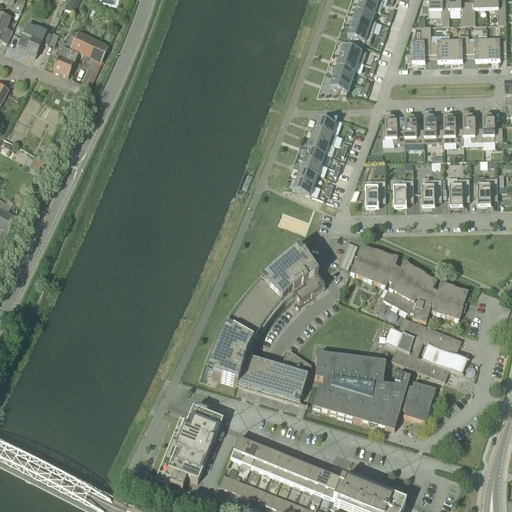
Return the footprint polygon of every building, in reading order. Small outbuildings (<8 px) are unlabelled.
[(25,4),(14,0),(0,0),(0,2),(7,5),(5,11),(21,16),(25,4)] [(69,0),(65,12),(75,16),(81,0),(69,0)] [(361,0),(359,8),(381,15),(384,5),(385,5),(380,3),(380,0),(371,0),(372,0),(370,0),(361,0)] [(448,0),(424,0),(425,4),(430,4),(430,14),(442,14),(442,20),(442,30),(449,30),(449,14),(448,0)] [(448,0),(449,14),(461,14),(461,29),(468,29),(468,5),(462,6),(461,0),(448,0)] [(487,13),(486,0),(474,0),(474,5),(468,5),(468,29),(476,29),(475,13),(487,13)] [(506,5),(499,5),(499,0),(486,0),(487,13),(498,13),(499,29),(506,28),(506,5)] [(359,8),(355,18),(377,26),(377,25),(373,24),(376,14),(380,16),(381,15),(359,8)] [(6,33),(10,21),(0,18),(0,44),(7,47),(11,35),(6,33)] [(374,36),(377,26),(355,18),(352,28),(374,36)] [(48,28),(46,32),(41,44),(36,42),(40,33),(29,28),(24,38),(31,41),(25,56),(35,61),(42,45),(48,47),(53,36),(54,31),(48,28)] [(352,46),(364,50),(366,45),(370,47),(371,46),(370,46),(374,36),(352,28),(348,38),(348,39),(354,41),(352,46)] [(408,66),(426,66),(425,59),(432,58),(431,46),(431,30),(421,30),(422,45),(412,45),(413,58),(408,58),(408,66)] [(70,52),(77,36),(72,34),(65,49),(70,52)] [(59,38),(53,36),(48,47),(54,50),(59,38)] [(77,36),(70,52),(94,63),(82,88),(90,91),(108,51),(77,36)] [(451,65),(463,65),(463,58),(469,58),(469,45),(469,39),(459,40),(459,44),(450,45),(451,65)] [(469,45),(469,58),(476,58),(476,61),(476,65),(488,65),(488,44),(475,44),(475,45),(469,45)] [(500,44),(488,44),(488,65),(501,64),(501,57),(507,57),(507,44),(500,44)] [(432,58),(438,58),(438,66),(451,65),(450,45),(438,45),(438,46),(431,46),(432,58)] [(364,50),(352,46),(350,50),(344,48),(344,49),(345,49),(341,59),(363,66),(367,56),(367,57),(368,56),(362,54),(364,50)] [(66,63),(70,54),(63,51),(53,74),(61,78),(67,64),(66,63)] [(67,64),(61,78),(68,81),(78,58),(70,54),(66,63),(67,64)] [(337,69),(356,75),(355,75),(359,65),(363,67),(363,66),(341,59),(338,69),(337,69)] [(356,75),(337,69),(338,70),(334,80),(352,85),(355,75),(356,76),(356,75)] [(340,93),(338,100),(347,100),(348,96),(349,96),(348,95),(352,85),(334,80),(331,90),(331,89),(330,90),(340,93)] [(464,119),(464,141),(471,141),(472,145),(484,145),(483,118),(483,132),(477,132),(477,126),(477,124),(473,124),(473,118),(464,119)] [(493,118),(483,118),(484,140),(491,140),(492,145),(503,145),(503,130),(496,130),(496,126),(493,126),(493,118)] [(405,120),(406,147),(425,146),(425,119),(424,119),(425,133),(419,133),(418,128),(418,126),(415,126),(415,120),(405,120)] [(434,119),(425,119),(425,146),(445,146),(444,119),(444,132),(438,133),(438,127),(438,125),(434,125),(434,119)] [(464,141),(464,119),(463,119),(464,132),(458,132),(457,127),(457,125),(454,125),(454,119),(444,119),(445,146),(464,146),(464,141)] [(398,133),(398,128),(398,126),(395,126),(395,120),(385,120),(386,133),(383,133),(383,142),(393,142),(394,147),(406,147),(405,120),(405,133),(398,133)] [(315,131),(337,139),(334,138),(334,137),(333,137),(336,128),(338,124),(339,121),(329,121),(328,124),(320,121),(320,122),(316,131),(315,131)] [(333,149),(337,139),(315,131),(315,132),(316,132),(313,142),(333,149)] [(308,152),(326,158),(325,157),(329,148),(333,150),(333,149),(313,142),(309,151),(308,151),(308,152)] [(308,156),(305,162),(322,168),(325,158),(326,159),(326,158),(308,152),(309,152),(308,156)] [(44,164),(34,159),(29,169),(39,174),(44,164)] [(322,168),(305,162),(303,168),(302,172),(301,171),(301,172),(319,178),(318,178),(322,168)] [(319,178),(301,172),(300,172),(301,173),(298,182),(297,182),(315,189),(315,188),(314,188),(318,178),(319,179),(319,178)] [(294,193),(311,199),(311,198),(314,189),(315,189),(297,182),(298,183),(294,192),(294,193)] [(479,210),(488,210),(491,210),(491,202),(498,202),(498,204),(498,182),(486,182),(486,188),(478,188),(479,201),(476,201),(476,209),(479,209),(479,210)] [(435,211),(435,205),(435,203),(442,203),(442,205),(442,183),(430,183),(430,189),(422,189),(423,202),(420,202),(420,210),(423,210),(423,211),(435,211)] [(463,210),(463,205),(463,202),(470,202),(470,205),(470,183),(458,183),(458,188),(450,189),(451,201),(448,201),(448,209),(451,209),(451,210),(463,210)] [(367,211),(367,212),(379,212),(379,204),(386,204),(386,207),(386,184),(374,185),(374,190),(366,190),(367,203),(364,203),(364,211),(367,211)] [(414,206),(414,184),(402,184),(402,190),(394,190),(395,202),(392,202),(392,210),(395,210),(395,212),(407,211),(407,203),(414,203),(414,206)] [(0,251),(6,239),(16,222),(0,212),(0,251)] [(348,244),(338,269),(347,272),(357,248),(348,244)] [(466,295),(439,286),(437,295),(432,292),(437,285),(404,264),(399,272),(394,269),(397,261),(361,248),(355,265),(354,264),(349,277),(385,291),(387,286),(391,287),(388,293),(382,303),(392,308),(398,312),(408,317),(409,315),(413,317),(412,323),(417,324),(417,327),(403,322),(397,336),(392,333),(385,349),(395,353),(391,364),(404,370),(401,378),(405,380),(407,371),(444,386),(449,374),(460,379),(466,364),(466,363),(455,359),(461,345),(420,328),(421,325),(425,327),(430,311),(432,311),(431,315),(458,323),(458,324),(459,324),(462,311),(467,295),(467,294),(466,295)] [(258,298),(255,301),(252,298),(251,299),(246,305),(249,308),(246,312),(243,309),(242,310),(246,313),(243,316),(240,314),(234,321),(238,324),(235,327),(232,325),(227,333),(231,335),(229,339),(224,337),(224,336),(219,344),(214,356),(215,356),(219,357),(215,367),(211,366),(210,365),(208,370),(207,375),(208,375),(213,376),(211,382),(217,383),(235,389),(237,390),(237,388),(299,406),(305,387),(306,387),(308,379),(307,379),(305,378),(309,367),(289,354),(280,368),(279,371),(244,360),(245,358),(246,358),(252,346),(258,337),(265,326),(273,317),(280,308),(290,299),(289,298),(291,296),(294,300),(299,308),(319,295),(319,294),(316,290),(320,288),(316,282),(317,281),(302,259),(301,259),(302,259),(298,262),(295,257),(287,262),(287,263),(290,266),(282,273),(279,270),(278,269),(269,277),(265,281),(262,284),(263,284),(267,288),(264,291),(261,288),(255,295),(258,298)] [(317,357),(316,365),(314,382),(322,383),(321,390),(318,389),(312,411),(393,435),(400,413),(404,415),(403,419),(425,426),(435,393),(412,386),(411,391),(407,390),(409,381),(405,380),(401,378),(396,377),(393,389),(382,388),(385,366),(317,357)] [(192,413),(191,414),(188,423),(180,419),(155,481),(182,492),(186,482),(197,486),(206,465),(205,465),(213,446),(222,425),(192,413)] [(248,447),(238,443),(230,463),(240,467),(248,447)] [(250,471),(259,451),(248,447),(240,467),(250,471)] [(260,475),(269,455),(259,451),(250,471),(260,475)] [(271,479),(279,459),(269,455),(260,475),(271,479)] [(281,484),(289,463),(279,459),(271,479),(281,484)] [(291,488),(299,468),(289,463),(281,484),(291,488)] [(301,492),(310,472),(299,468),(291,488),(301,492)] [(312,496),(320,476),(310,472),(301,492),(312,496)] [(322,500),(330,480),(320,476),(312,496),(322,500)] [(230,493),(234,482),(224,478),(219,489),(230,493)] [(340,484),(330,480),(322,500),(332,504),(340,484)] [(402,511),(405,506),(342,480),(340,484),(332,504),(335,505),(333,509),(340,511),(402,511)] [(244,486),(234,482),(230,493),(240,497),(244,486)] [(250,501),(254,490),(244,486),(240,497),(240,498),(240,497),(250,501)] [(265,494),(254,490),(250,501),(260,505),(260,506),(265,494)] [(270,510),(275,499),(265,495),(265,494),(260,506),(270,510)] [(285,503),(275,499),(270,510),(275,511),(281,511),(285,503)] [(293,511),(295,507),(285,503),(281,511),(293,511)]
